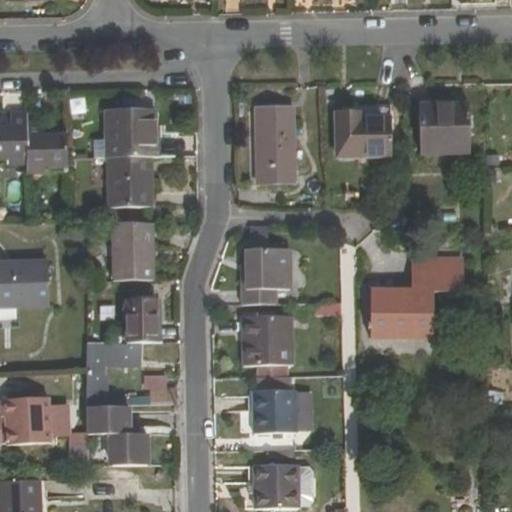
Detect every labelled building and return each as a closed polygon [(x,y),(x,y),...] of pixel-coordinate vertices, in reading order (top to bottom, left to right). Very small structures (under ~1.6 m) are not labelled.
[(467,105),(418,106),(419,158),(468,157),(467,105)] [(294,111),(254,112),(256,185),(295,184),(294,111)] [(389,112),(335,114),(336,160),(390,159),(389,112)] [(147,160),(150,160),(149,115),(103,116),(105,161),(147,160)] [(24,125),(23,116),(8,117),(8,128),(0,128),(0,166),(24,166),(24,125)] [(65,162),(65,135),(40,136),(39,124),(24,125),(24,166),(25,175),(66,173),(65,162)] [(149,209),(147,160),(105,161),(106,210),(149,209)] [(151,283),(151,228),(111,227),(112,283),(151,283)] [(239,308),(275,306),(275,291),(289,291),(288,253),(244,254),(245,285),(239,285),(239,308)] [(461,261),(413,260),(412,292),(373,292),(371,341),(430,342),(431,292),(460,293),(461,261)] [(0,311),(46,310),(45,265),(0,265),(0,311)] [(342,315),(342,301),(315,302),(315,316),(342,315)] [(138,345),(157,345),(155,302),(124,303),(125,346),(138,345)] [(510,304),(484,304),(484,326),(510,325),(510,304)] [(289,319),(251,320),(251,346),(244,346),(243,367),(290,366),(289,319)] [(318,330),(319,350),(333,350),(333,330),(318,330)] [(139,368),(138,345),(125,346),(85,346),(85,372),(85,408),(105,408),(105,368),(139,368)] [(293,388),(293,377),(252,378),(252,389),(293,388)] [(179,407),(179,392),(148,391),(149,407),(179,407)] [(295,434),(293,394),(251,395),(252,435),(295,434)] [(47,402),(0,404),(0,421),(3,421),(5,449),(49,447),(47,402)] [(128,407),(105,408),(85,408),(85,434),(85,436),(104,436),(105,468),(148,467),(147,436),(129,436),(128,407)] [(85,436),(85,434),(69,434),(69,470),(85,469),(85,436)] [(0,464),(0,473),(60,470),(59,461),(0,464)] [(297,509),(295,467),(253,468),(254,510),(297,509)] [(39,511),(38,482),(0,484),(0,511),(39,511)]
